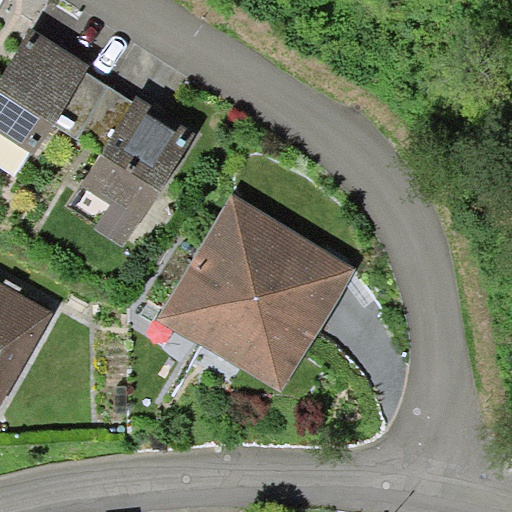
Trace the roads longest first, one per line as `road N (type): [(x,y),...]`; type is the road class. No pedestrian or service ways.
road 1 (residential): [(433,506),(436,340),(394,210),(343,150),(107,0)]
road 2 (residential): [(0,511),(114,488),(295,480),(433,506)]
